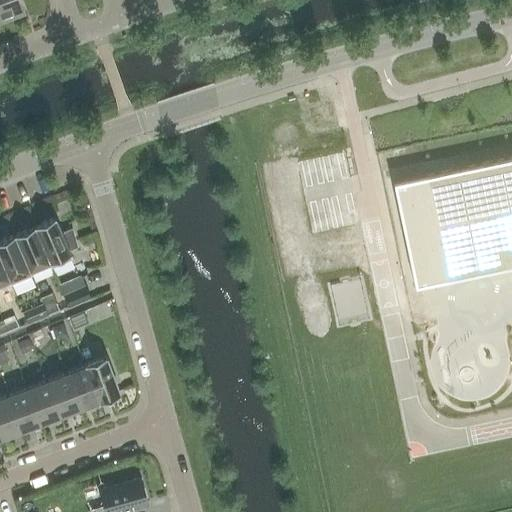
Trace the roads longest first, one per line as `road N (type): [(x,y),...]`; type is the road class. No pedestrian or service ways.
road 1 (unclassified): [(511,15),(339,59),(87,141)]
road 2 (residential): [(87,141),(163,423)]
road 3 (unknown): [(328,266),(292,162),(296,145),(353,117)]
road 4 (residential): [(163,423),(0,486)]
